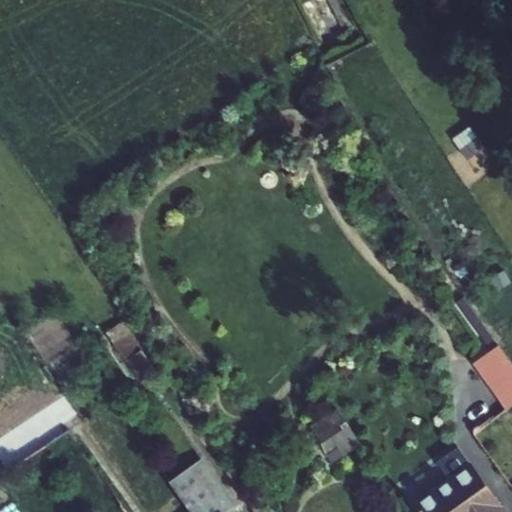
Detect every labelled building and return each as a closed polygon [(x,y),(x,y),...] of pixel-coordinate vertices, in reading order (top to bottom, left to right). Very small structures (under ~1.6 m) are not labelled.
[(489,350),(497,344),(464,294),(455,300),(489,350)] [(142,381),(157,371),(123,322),(108,332),(142,381)] [(473,362),(507,408),(511,403),(511,363),(497,344),(489,350),(473,362)] [(44,366),(38,370),(47,383),(53,379),(44,366)] [(311,426),(332,462),(361,443),(349,424),(347,425),(337,409),(311,426)] [(1,461),(8,470),(43,446),(56,436),(50,428),(1,461)] [(469,462),(457,445),(437,460),(448,476),(469,462)] [(224,511),(235,505),(202,458),(169,481),(191,511),(224,511)] [(507,511),(471,461),(469,462),(448,476),(412,502),(419,511),(507,511)]
